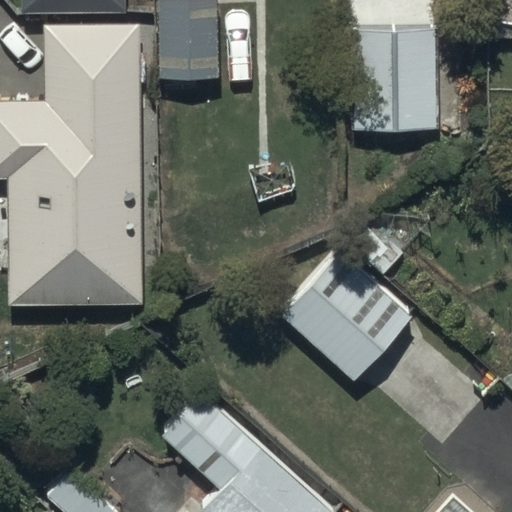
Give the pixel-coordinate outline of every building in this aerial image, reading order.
[(126,0),(24,0),(24,8),(127,7),(126,0)] [(198,89),(197,0),(149,0),(150,89),(198,89)] [(511,0),(482,0),(483,28),(511,27),(511,0)] [(1,313),(135,312),(134,33),(36,33),(36,109),(0,108),(0,190),(1,190),(1,313)] [(341,136),(427,136),(426,36),(340,36),(341,136)] [(274,322),(344,388),(402,325),(332,260),(274,322)] [(195,511),(307,511),(193,406),(154,447),(209,498),(195,511)] [(42,504),(50,511),(97,511),(64,481),(42,504)]
